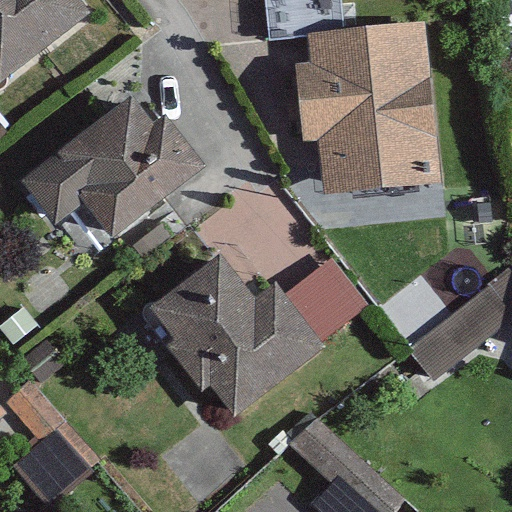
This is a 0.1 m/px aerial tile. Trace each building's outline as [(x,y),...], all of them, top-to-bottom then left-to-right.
[(0,0),(0,74),(81,12),(72,0),(0,0)] [(267,0),(268,20),(323,18),(322,0),(267,0)] [(421,26),(314,36),(317,68),(303,69),(308,129),(325,127),(331,186),(435,177),(421,26)] [(132,100),(29,181),(57,217),(85,195),(114,232),(199,165),(163,119),(153,127),(132,100)] [(220,262),(156,310),(234,413),(320,348),(277,292),(255,308),(220,262)] [(511,277),(507,272),(488,289),(505,309),(511,302),(511,277)] [(430,334),(411,350),(433,376),(451,360),(430,334)] [(47,438),(24,452),(48,492),(100,461),(61,397),(33,414),(47,438)] [(335,486),(360,459),(321,421),(295,447),(335,486)] [(335,486),(318,503),(326,511),(405,511),(410,507),(360,459),(335,486)]
